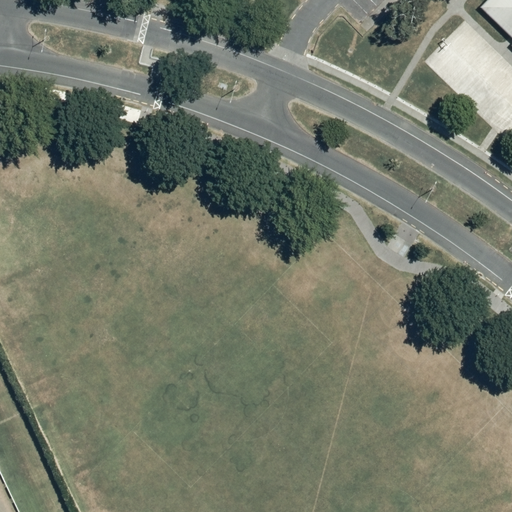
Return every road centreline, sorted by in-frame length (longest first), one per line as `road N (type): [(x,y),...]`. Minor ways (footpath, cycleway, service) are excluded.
road 1 (tertiary): [(511,279),(429,217),(259,126)]
road 2 (tertiary): [(11,7),(150,34),(279,80)]
road 3 (tertiary): [(279,80),(394,136),(511,211)]
road 4 (tertiary): [(259,126),(150,88),(3,56)]
